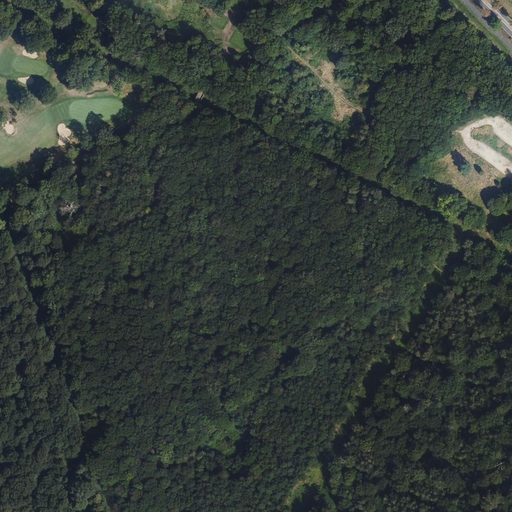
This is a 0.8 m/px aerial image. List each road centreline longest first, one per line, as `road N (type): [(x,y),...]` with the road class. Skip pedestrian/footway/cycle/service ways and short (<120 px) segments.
road 1 (track): [(93,511),(465,243)]
road 2 (track): [(111,511),(0,204)]
road 3 (unknown): [(298,511),(465,243)]
road 4 (unknown): [(189,114),(465,243)]
road 5 (unknown): [(189,114),(139,124),(0,202)]
road 6 (unknown): [(201,87),(219,67),(335,0)]
road 7 (unknown): [(511,135),(490,118),(461,134),(511,175)]
